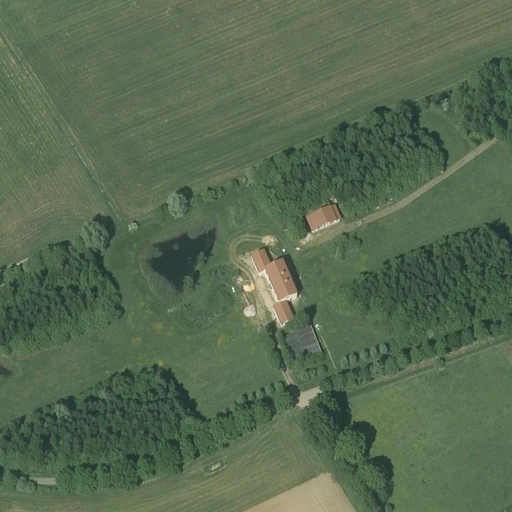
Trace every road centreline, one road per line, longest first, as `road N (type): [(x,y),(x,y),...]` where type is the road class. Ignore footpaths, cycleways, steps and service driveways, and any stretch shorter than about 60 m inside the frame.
road 1 (unclassified): [(298,392),(119,476),(0,469)]
road 2 (unclassified): [(511,316),(298,392)]
road 3 (unclassified): [(298,392),(378,511)]
